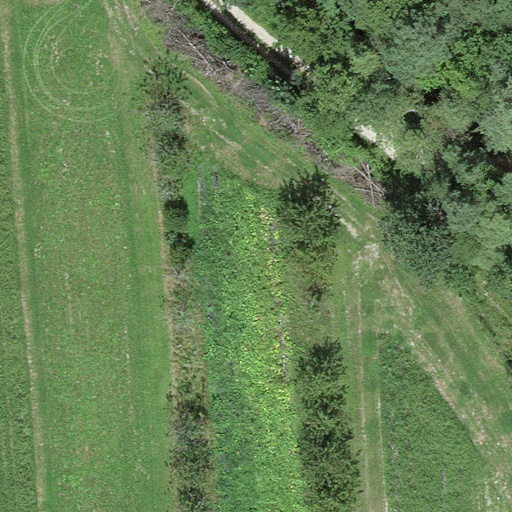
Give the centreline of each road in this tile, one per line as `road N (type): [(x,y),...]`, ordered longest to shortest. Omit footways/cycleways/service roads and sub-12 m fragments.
road 1 (track): [(511,183),(414,180),(372,126),(222,0)]
road 2 (track): [(414,180),(511,315)]
